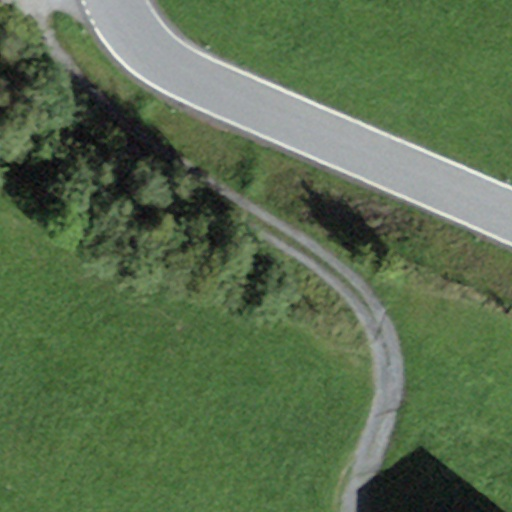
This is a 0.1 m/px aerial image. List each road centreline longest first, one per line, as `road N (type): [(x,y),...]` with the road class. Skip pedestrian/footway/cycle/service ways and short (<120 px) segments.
road 1 (track): [(0,0),(60,82),(353,292),(390,349),(351,511)]
road 2 (tertiary): [(511,217),(174,71),(113,0)]
